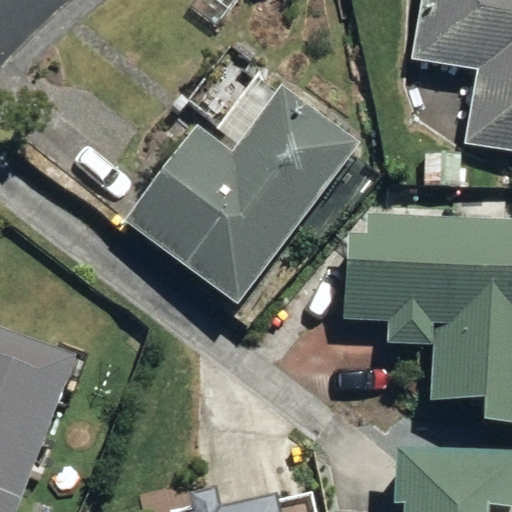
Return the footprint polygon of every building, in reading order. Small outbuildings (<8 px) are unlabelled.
[(458,148),(511,156),(511,0),(410,0),(400,61),(471,73),(458,148)] [(112,225),(221,310),(345,148),(270,91),(219,157),(184,130),(112,225)] [(415,155),(415,187),(450,188),(451,155),(415,155)] [(463,429),(511,432),(511,224),(352,216),(352,239),(336,239),(331,323),(378,326),(376,348),(419,350),(419,329),(424,329),(420,403),(464,406),(463,429)] [(0,511),(2,511),(61,360),(0,335),(0,511)] [(501,511),(504,458),(382,453),(378,511),(385,511),(501,511)] [(262,511),(260,502),(212,511),(198,511),(194,494),(173,499),(175,511),(262,511)]
